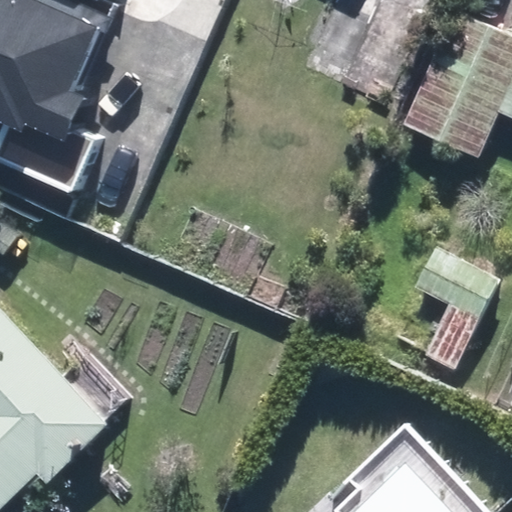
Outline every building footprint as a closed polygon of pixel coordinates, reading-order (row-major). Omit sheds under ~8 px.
[(108,29),(41,0),(0,0),(0,123),(56,148),(108,29)] [(412,124),(483,154),(501,111),(511,115),(511,31),(460,10),(412,124)] [(449,310),(426,352),(458,369),(508,279),(445,245),(418,293),(449,310)] [(0,508),(40,471),(50,481),(130,406),(86,361),(72,374),(0,298),(0,508)] [(488,511),(408,424),(348,479),(356,487),(336,506),(341,511),(488,511)]
